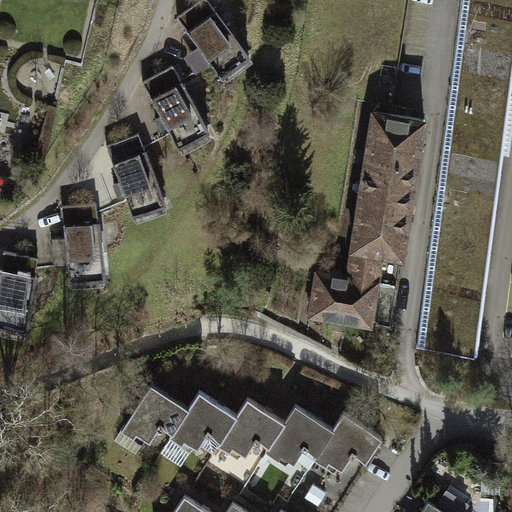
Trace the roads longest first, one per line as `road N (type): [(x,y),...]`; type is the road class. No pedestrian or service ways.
road 1 (trunk): [(66,511),(378,0)]
road 2 (residential): [(444,410),(378,511)]
